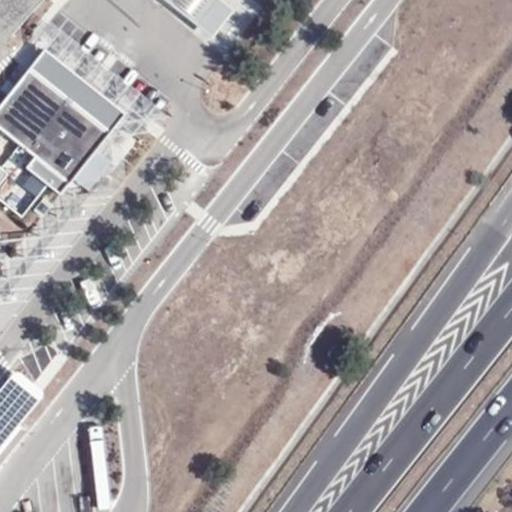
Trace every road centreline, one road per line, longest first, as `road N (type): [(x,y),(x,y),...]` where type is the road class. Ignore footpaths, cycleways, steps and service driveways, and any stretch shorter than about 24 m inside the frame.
road 1 (motorway): [(511,210),(293,511)]
road 2 (motorway): [(511,308),(349,511)]
road 3 (unknown): [(180,125),(63,0)]
road 4 (motorway): [(425,511),(511,402)]
